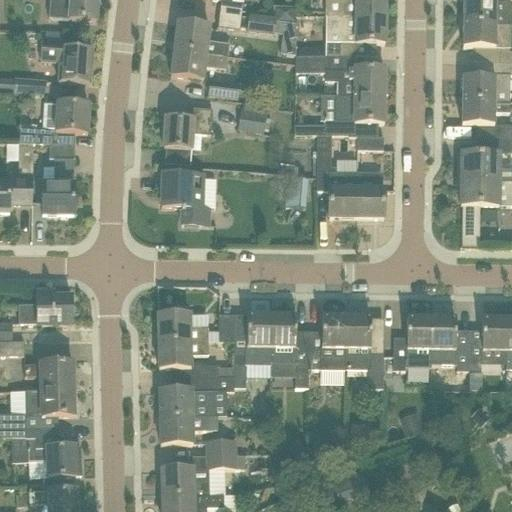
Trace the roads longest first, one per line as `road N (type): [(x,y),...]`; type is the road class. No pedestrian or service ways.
road 1 (residential): [(407,273),(113,270)]
road 2 (residential): [(407,273),(413,0)]
road 3 (residential): [(113,270),(130,0)]
road 4 (residential): [(105,511),(113,270)]
